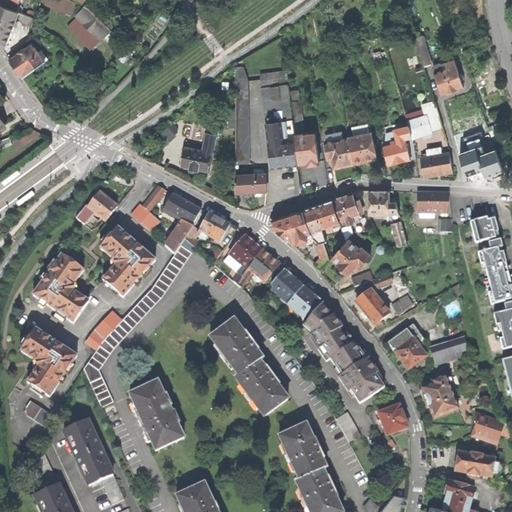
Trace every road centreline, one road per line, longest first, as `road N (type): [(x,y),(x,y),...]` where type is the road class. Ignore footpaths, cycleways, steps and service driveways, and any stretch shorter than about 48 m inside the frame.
road 1 (residential): [(356,511),(353,477),(307,395),(235,300),(212,282),(192,281),(113,364),(110,378),(170,511)]
road 2 (residential): [(414,511),(420,463),(406,395),(309,272),(248,222)]
road 3 (residential): [(248,222),(44,117),(0,63)]
road 4 (residential): [(248,222),(362,185),(511,191)]
